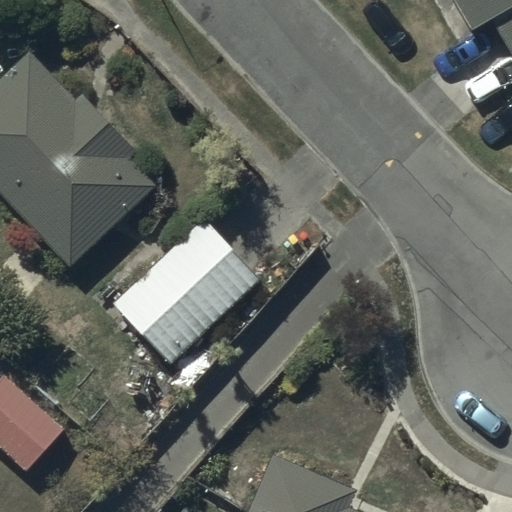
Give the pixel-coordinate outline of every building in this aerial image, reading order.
[(511,0),(457,0),(473,28),(493,16),(511,49),(511,0)] [(33,54),(0,83),(0,188),(71,265),(157,186),(128,154),(133,150),(81,93),(75,99),(33,54)] [(261,276),(203,217),(116,304),(174,363),(261,276)] [(3,375),(0,379),(0,446),(27,471),(63,431),(3,375)] [(276,454),(250,511),(365,511),(350,505),(357,489),(276,454)]
